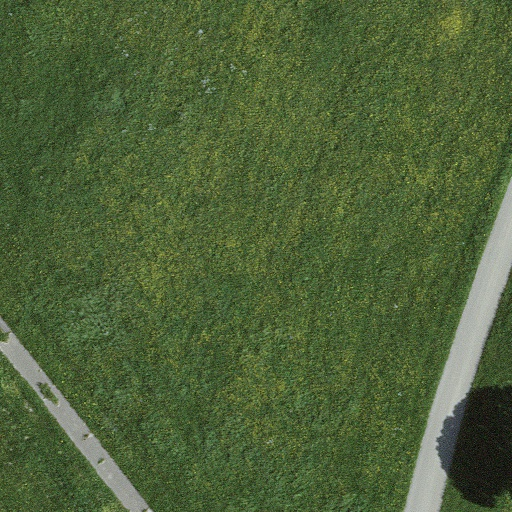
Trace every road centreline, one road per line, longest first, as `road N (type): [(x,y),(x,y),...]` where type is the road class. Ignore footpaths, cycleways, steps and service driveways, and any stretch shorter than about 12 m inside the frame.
road 1 (unclassified): [(421,511),(511,221)]
road 2 (track): [(137,511),(0,335)]
